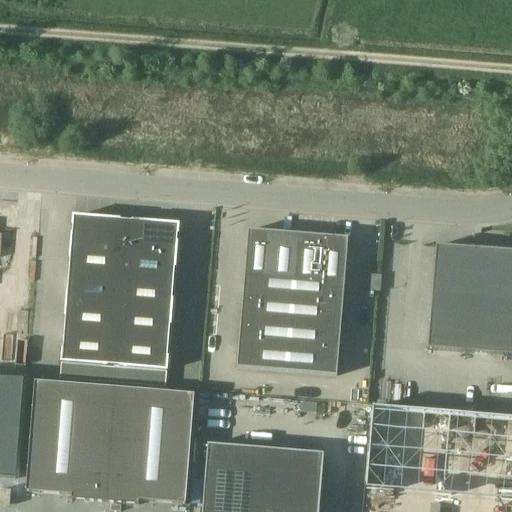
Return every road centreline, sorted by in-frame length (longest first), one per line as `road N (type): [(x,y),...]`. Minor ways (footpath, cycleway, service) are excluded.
road 1 (unclassified): [(511,208),(459,213),(0,176)]
road 2 (track): [(0,31),(511,71)]
road 3 (unknown): [(231,195),(215,368),(224,380),(346,387),(370,206)]
road 4 (unknown): [(64,181),(45,381)]
road 5 (unknown): [(189,191),(176,391)]
